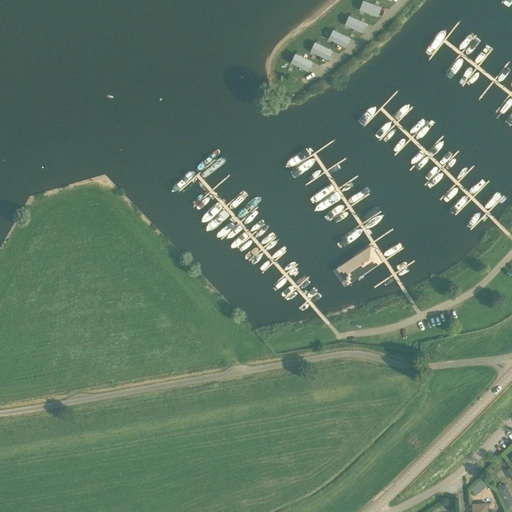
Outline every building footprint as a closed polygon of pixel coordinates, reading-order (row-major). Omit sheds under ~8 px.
[(370,0),(365,0),(362,9),(381,16),(385,6),(370,0)] [(351,14),(347,25),(366,32),(370,21),(351,14)] [(334,29),(330,39),(350,47),(354,36),(334,29)] [(313,50),(330,60),(336,50),(319,40),(313,50)] [(298,52),(293,62),(312,71),(317,61),(298,52)] [(370,244),(335,267),(346,284),(381,261),(370,244)] [(499,488),(509,510),(511,508),(511,497),(506,484),(499,488)] [(476,495),(481,491),(476,485),(471,489),(476,495)] [(472,511),(488,511),(488,502),(472,503),(472,511)]
